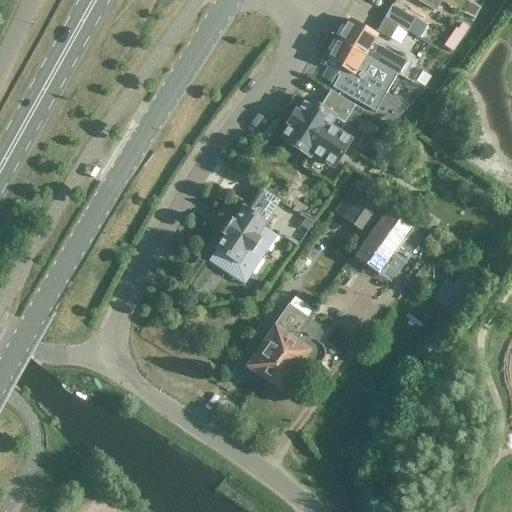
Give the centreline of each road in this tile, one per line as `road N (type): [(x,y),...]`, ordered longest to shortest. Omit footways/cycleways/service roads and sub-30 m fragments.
road 1 (tertiary): [(0,376),(227,0)]
road 2 (residential): [(99,359),(177,205),(308,23)]
road 3 (unclassified): [(310,511),(99,359)]
road 4 (primary): [(90,0),(0,163)]
